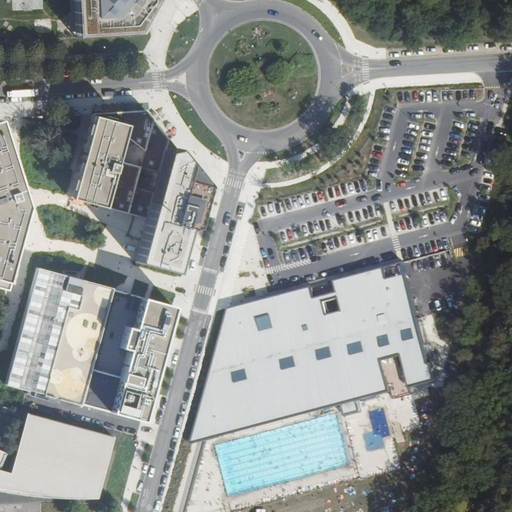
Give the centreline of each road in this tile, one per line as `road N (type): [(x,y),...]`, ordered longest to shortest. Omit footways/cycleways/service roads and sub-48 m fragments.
road 1 (unclassified): [(144,511),(234,182)]
road 2 (tertiary): [(152,81),(0,90)]
road 3 (tertiary): [(511,60),(365,68)]
road 4 (tertiary): [(327,55),(304,20),(285,10),(243,10),(224,19)]
